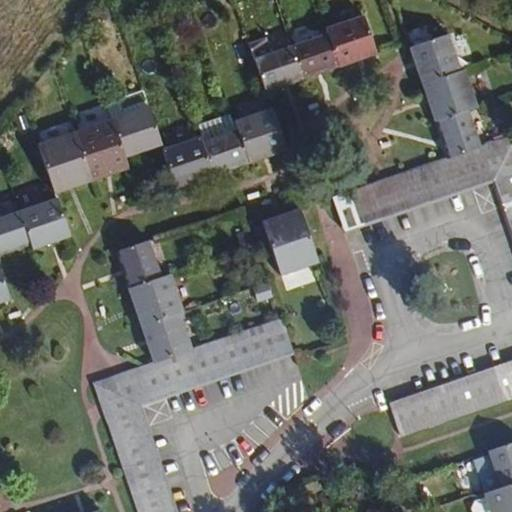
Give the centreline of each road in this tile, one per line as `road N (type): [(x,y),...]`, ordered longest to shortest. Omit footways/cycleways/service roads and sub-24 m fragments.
road 1 (residential): [(380,256),(481,224),(511,321),(411,352)]
road 2 (residential): [(411,352),(295,434),(235,511)]
